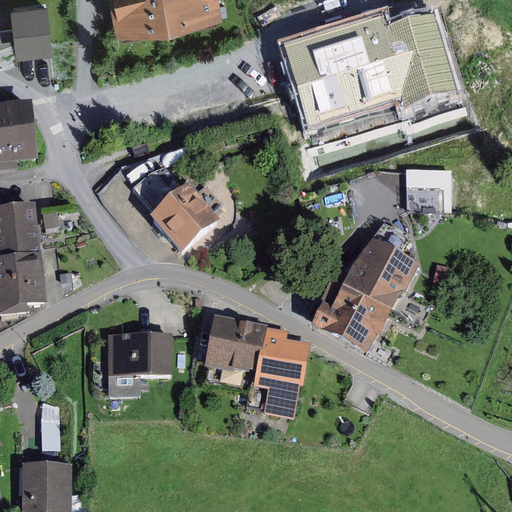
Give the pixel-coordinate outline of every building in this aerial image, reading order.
[(225,0),(116,0),(126,52),(231,32),(225,0)] [(51,7),(14,11),(19,49),(55,45),(51,7)] [(405,21),(304,53),(326,122),(428,89),(405,21)] [(31,106),(0,108),(0,171),(36,169),(31,106)] [(170,168),(137,194),(159,222),(192,196),(170,168)] [(196,195),(151,234),(185,273),(230,233),(196,195)] [(0,317),(46,312),(33,209),(0,213),(0,317)] [(316,320),(366,353),(419,273),(369,240),(316,320)] [(291,339),(211,322),(199,377),(271,393),(267,411),(302,419),(316,354),(289,348),(291,339)] [(181,336),(111,334),(109,381),(179,383),(181,336)] [(75,511),(77,472),(28,470),(26,511),(75,511)]
